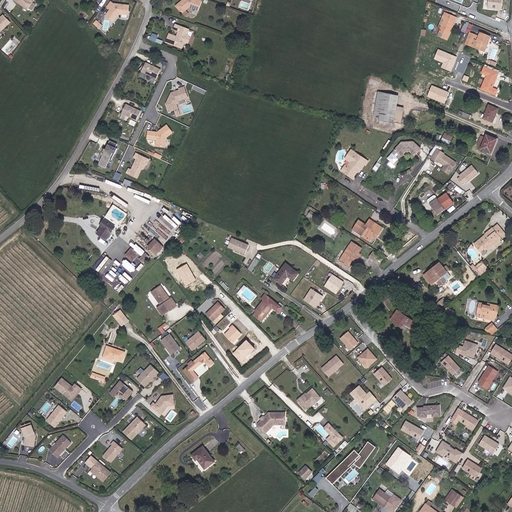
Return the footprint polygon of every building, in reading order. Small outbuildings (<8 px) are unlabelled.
[(113,21),(119,11),(120,9),(129,9),(129,2),(113,2),(109,0),(106,5),(109,8),(104,14),(113,21)] [(181,0),(177,4),(181,10),(188,5),(190,6),(200,9),(202,0),(181,0)] [(501,0),(487,0),(487,8),(500,9),(501,0)] [(456,17),(444,12),(438,28),(440,29),(437,36),(443,38),(444,35),(447,36),(454,21),(456,17)] [(0,28),(9,20),(3,13),(0,15),(0,28)] [(173,34),(170,36),(164,34),(161,41),(179,48),(180,45),(185,42),(187,36),(185,33),(187,28),(173,23),(171,29),(172,29),(173,34)] [(479,33),(478,37),(469,33),(464,44),(478,50),(479,49),(483,50),(485,44),(486,45),(489,37),(479,33)] [(457,57),(438,49),(433,60),(443,64),(441,67),(451,71),(457,57)] [(156,77),(161,68),(146,61),(141,70),(156,77)] [(492,88),(498,72),(484,67),(482,73),(487,75),(481,88),(495,94),(497,90),(492,88)] [(179,99),(188,95),(185,85),(180,87),(180,88),(172,91),(172,93),(171,95),(170,95),(167,102),(169,110),(178,107),(177,103),(179,99)] [(449,92),(432,85),(427,97),(444,104),(449,92)] [(377,118),(381,119),(385,96),(381,95),(377,118)] [(402,99),(385,96),(381,119),(380,123),(397,126),(402,99)] [(141,109),(126,103),(122,112),(137,118),(141,109)] [(493,122),(498,110),(489,106),(485,116),(483,115),(482,118),(493,122)] [(167,135),(173,130),(167,123),(162,127),(162,129),(160,130),(160,129),(158,130),(149,129),(148,137),(157,138),(156,144),(166,145),(167,135)] [(441,141),(449,145),(454,136),(445,132),(441,141)] [(106,165),(111,157),(114,151),(116,152),(118,146),(117,146),(118,142),(111,139),(107,147),(105,146),(104,149),(105,150),(103,153),(104,154),(100,162),(106,165)] [(491,159),(497,145),(486,140),(484,144),(482,151),(480,155),(491,159)] [(409,146),(399,149),(393,157),(400,161),(405,155),(408,155),(415,158),(419,150),(409,146)] [(353,177),(359,170),(358,168),(359,166),(362,168),(369,161),(352,149),(347,158),(351,161),(348,166),(348,167),(345,172),(353,177)] [(138,176),(142,168),(144,167),(146,163),(145,161),(147,156),(137,151),(135,156),(137,157),(135,162),(136,162),(135,164),(134,164),(132,168),(130,167),(128,171),(138,176)] [(454,165),(441,157),(435,152),(430,160),(431,161),(432,160),(437,163),(450,170),(454,165)] [(478,174),(471,165),(459,175),(460,176),(458,179),(462,184),(465,182),(466,183),(478,174)] [(434,196),(437,194),(435,191),(433,191),(428,195),(429,199),(434,196)] [(454,202),(448,194),(440,199),(446,207),(454,202)] [(438,195),(435,197),(434,196),(429,199),(433,204),(438,213),(446,207),(440,199),(438,195)] [(104,236),(114,224),(105,216),(96,230),(104,236)] [(370,241),(373,237),(374,235),(377,237),(383,228),(370,220),(366,226),(368,226),(362,235),(370,241)] [(497,225),(493,228),(501,237),(505,234),(497,225)] [(486,233),(488,235),(480,242),(485,248),(486,250),(501,237),(493,228),(486,233)] [(480,242),(488,235),(486,233),(474,243),(482,251),(485,248),(480,242)] [(189,246),(192,242),(188,238),(184,242),(189,246)] [(248,244),(231,238),(228,247),(244,254),(248,244)] [(144,247),(148,252),(157,245),(152,240),(144,247)] [(353,241),(346,253),(348,254),(343,261),(351,267),(356,260),(354,259),(356,257),(359,259),(362,254),(359,252),(362,247),(353,241)] [(159,248),(157,245),(148,252),(151,255),(159,248)] [(135,254),(128,247),(121,253),(127,260),(135,254)] [(293,279),(298,272),(285,262),(274,278),(281,283),(288,275),(293,279)] [(432,271),(430,269),(423,275),(432,286),(437,283),(440,287),(451,278),(447,273),(450,271),(447,267),(444,269),(439,262),(435,266),(436,268),(432,271)] [(196,280),(187,264),(176,270),(185,286),(196,280)] [(485,267),(482,264),(477,269),(475,270),(477,273),(479,272),(483,268),(485,267)] [(344,282),(332,274),(325,286),(336,293),(344,282)] [(171,299),(161,285),(152,292),(162,305),(158,308),(163,316),(178,306),(172,298),(171,299)] [(418,294),(421,289),(415,286),(413,290),(418,294)] [(323,296),(311,288),(304,299),(315,307),(323,296)] [(266,291),(262,297),(264,298),(266,299),(256,311),(253,315),(261,321),(274,306),(279,310),(283,305),(266,291)] [(264,298),(254,309),(256,311),(266,299),(264,298)] [(447,303),(444,299),(437,306),(440,309),(447,303)] [(496,316),(494,315),(496,306),(480,302),(478,312),(487,314),(486,318),(496,319),(496,316)] [(223,310),(218,306),(211,314),(216,318),(223,310)] [(393,320),(402,326),(404,323),(413,329),(418,322),(399,310),(393,320)] [(125,316),(122,311),(116,316),(119,320),(125,316)] [(162,333),(169,327),(166,322),(159,328),(162,333)] [(498,330),(492,322),(484,329),(490,337),(498,330)] [(242,333),(235,326),(226,335),(233,342),(242,333)] [(359,343),(349,331),(339,339),(349,351),(359,343)] [(206,339),(199,332),(186,343),(192,351),(206,339)] [(180,348),(170,334),(161,340),(171,354),(180,348)] [(255,349),(246,340),(233,353),(241,362),(255,349)] [(474,357),(478,344),(466,340),(462,353),(474,357)] [(511,358),(511,353),(497,344),(491,353),(509,364),(511,358)] [(124,361),(128,352),(109,345),(105,356),(115,360),(116,358),(124,361)] [(378,359),(368,348),(357,358),(367,369),(378,359)] [(214,366),(206,355),(188,368),(192,373),(205,363),(210,369),(214,366)] [(328,376),(344,363),(336,355),(321,368),(328,376)] [(460,368),(449,355),(441,362),(453,375),(460,368)] [(488,389),(499,371),(490,366),(482,377),(483,378),(482,379),(481,379),(479,382),(480,383),(488,389)] [(145,388),(159,374),(151,367),(137,380),(145,388)] [(392,379),(382,367),(374,374),(385,385),(392,379)] [(79,392),(82,389),(76,384),(73,387),(63,378),(55,387),(63,393),(64,392),(70,397),(74,396),(78,391),(79,392)] [(133,392),(121,382),(110,394),(114,397),(119,391),(124,395),(122,397),(126,400),(133,392)] [(377,399),(370,392),(367,394),(359,386),(351,393),(358,402),(359,401),(363,405),(367,406),(372,401),(373,402),(377,399)] [(321,394),(314,387),(300,401),(307,408),(321,394)] [(413,401),(401,390),(393,398),(405,409),(413,401)] [(167,407),(174,407),(173,396),(162,398),(161,399),(161,400),(159,403),(158,403),(156,406),(153,404),(151,407),(161,415),(167,407)] [(365,409),(373,402),(372,401),(367,406),(363,405),(359,401),(358,402),(365,409)] [(358,404),(354,407),(361,414),(365,410),(358,404)] [(55,427),(67,412),(59,405),(47,420),(55,427)] [(440,417),(440,407),(427,407),(427,408),(418,408),(418,416),(421,417),(427,417),(427,415),(433,415),(433,417),(440,417)] [(474,430),(479,421),(465,412),(458,408),(450,421),(457,425),(459,421),(474,430)] [(261,419),(256,424),(264,432),(268,428),(268,426),(270,423),(272,424),(284,422),(283,411),(268,412),(263,417),(261,419)] [(131,441),(146,426),(138,418),(123,433),(131,441)] [(424,431),(406,421),(402,429),(419,439),(424,431)] [(34,446),(36,436),(31,423),(22,426),(26,437),(25,445),(34,446)] [(333,448),(342,439),(328,425),(324,429),(331,436),(334,440),(330,444),(333,448)] [(57,457),(71,442),(64,435),(49,449),(57,457)] [(500,444),(485,435),(479,445),(494,454),(500,444)] [(334,440),(331,436),(326,440),(330,444),(334,440)] [(110,463),(122,449),(113,441),(110,444),(112,445),(102,456),(110,463)] [(355,449),(326,478),(333,485),(358,459),(364,463),(376,446),(368,441),(359,454),(355,449)] [(463,454),(457,449),(456,450),(450,446),(443,441),(437,452),(444,456),(445,454),(452,457),(451,459),(457,463),(463,454)] [(422,453),(426,446),(421,443),(417,450),(422,453)] [(216,462),(205,447),(194,456),(197,460),(199,459),(206,469),(216,462)] [(411,456),(398,447),(386,464),(399,474),(411,456)] [(476,477),(482,468),(479,466),(477,466),(476,466),(476,465),(469,460),(463,468),(476,477)] [(110,473),(97,462),(91,470),(103,481),(110,473)] [(312,472),(306,466),(299,473),(305,479),(312,472)] [(309,493),(312,496),(319,490),(316,487),(309,493)] [(455,490),(453,488),(447,497),(449,499),(455,490)] [(393,497),(382,489),(376,496),(395,511),(403,500),(396,494),(393,497)] [(456,504),(462,495),(457,491),(450,500),(456,504)] [(465,496),(462,495),(456,504),(458,505),(465,496)] [(439,511),(426,503),(419,511),(420,511),(439,511)]
